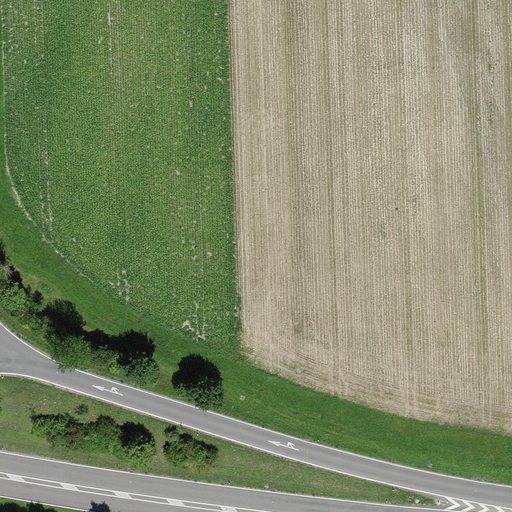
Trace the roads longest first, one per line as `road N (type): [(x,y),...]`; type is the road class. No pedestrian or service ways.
road 1 (tertiary): [(511,498),(297,449),(42,369)]
road 2 (primary): [(260,511),(0,474)]
